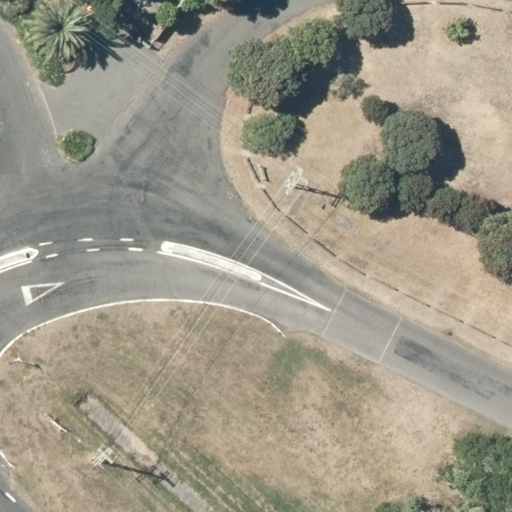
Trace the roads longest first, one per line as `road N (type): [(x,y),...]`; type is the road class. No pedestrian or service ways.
road 1 (residential): [(36,255),(130,245),(210,267),(511,407)]
road 2 (residential): [(36,255),(31,125),(0,62)]
